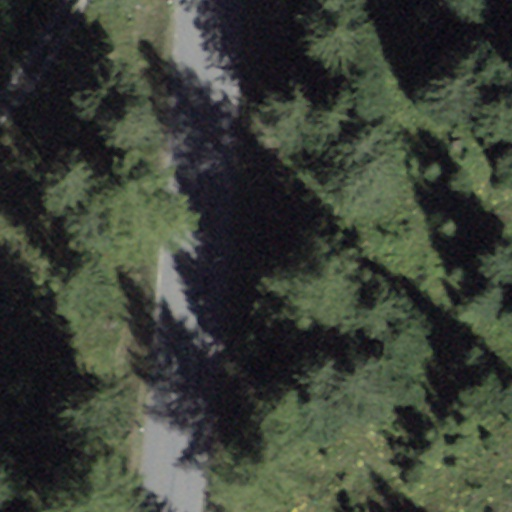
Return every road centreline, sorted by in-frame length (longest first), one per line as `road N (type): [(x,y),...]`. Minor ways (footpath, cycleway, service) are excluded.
road 1 (tertiary): [(206,0),(170,511)]
road 2 (track): [(0,107),(78,0)]
